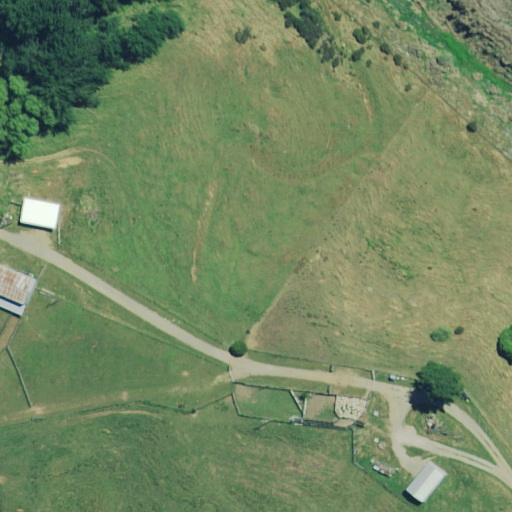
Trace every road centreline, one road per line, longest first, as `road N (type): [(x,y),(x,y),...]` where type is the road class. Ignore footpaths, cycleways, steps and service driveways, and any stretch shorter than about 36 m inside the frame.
road 1 (track): [(0,234),(231,361),(445,406),(511,480)]
road 2 (track): [(509,476),(397,429),(394,391)]
